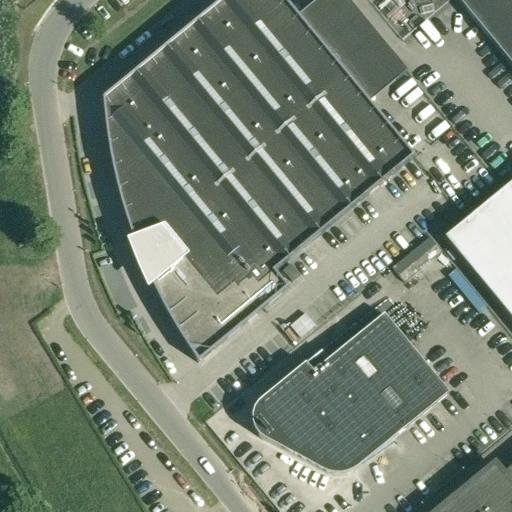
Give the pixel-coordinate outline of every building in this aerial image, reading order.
[(312,34),(286,3),(283,0),(224,0),(120,87),(115,80),(102,90),(104,109),(106,125),(108,141),(111,157),(114,172),(117,188),(121,204),(126,219),(131,234),(136,247),(137,246),(136,244),(163,234),(181,257),(152,281),(151,279),(149,280),(155,290),(162,305),(169,319),(177,333),(186,346),(199,366),(201,364),(199,362),(203,359),(207,362),(216,349),(287,289),(274,273),(414,158),(387,126),(388,126),(362,95),(311,34),(312,34)] [(511,0),(457,0),(504,57),(511,50),(511,0)] [(511,184),(445,239),(511,320),(511,184)] [(283,272),(292,283),(300,277),(291,265),(283,272)] [(305,315),(290,328),(300,340),(315,327),(305,315)] [(254,411),(252,418),(252,425),(255,432),(259,438),(265,442),(322,473),(328,475),(334,477),(340,477),(347,476),(352,473),(358,470),(449,394),(384,316),(329,361),(321,352),(263,400),(258,405),(254,411)] [(511,511),(511,468),(502,476),(495,467),(440,511),(511,511)]
